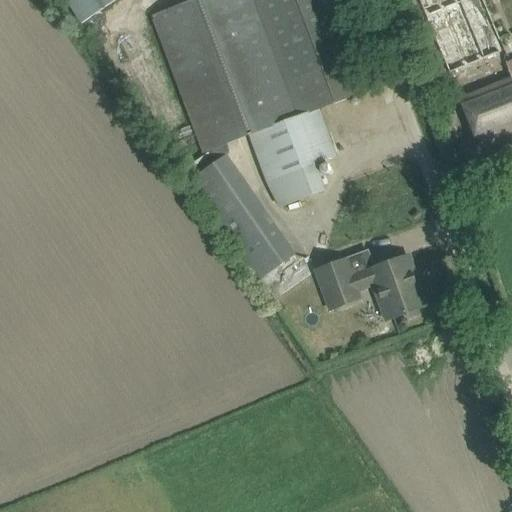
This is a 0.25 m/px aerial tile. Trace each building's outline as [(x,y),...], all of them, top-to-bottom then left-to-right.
[(65,0),(82,24),(116,0),(65,0)] [(318,110),(370,91),(336,0),(197,0),(151,17),(202,153),(250,136),(267,182),(280,208),(325,191),(315,164),(335,156),(318,110)] [(416,0),(447,74),(504,50),(483,0),(416,0)] [(511,78),(460,98),(478,144),(511,131),(511,78)] [(419,314),(418,310),(426,307),(408,256),(352,276),(345,259),(315,270),(330,311),(360,300),(357,291),(373,285),(386,321),(406,314),(408,318),(419,314)]
